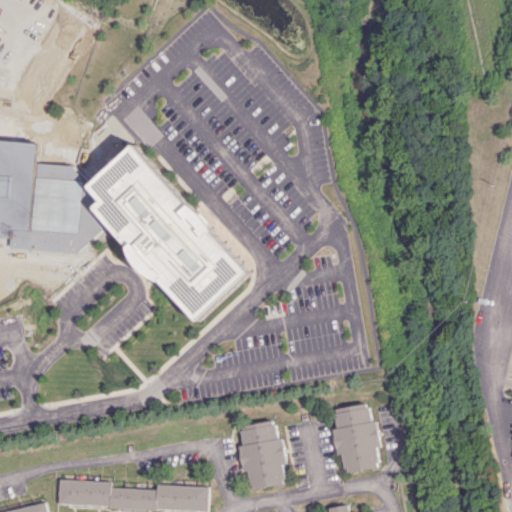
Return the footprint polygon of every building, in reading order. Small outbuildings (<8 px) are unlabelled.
[(0,0),(0,60),(33,0),(0,0)] [(253,272),(138,143),(90,185),(104,200),(96,207),(197,321),(253,272)] [(346,472),(381,466),(378,446),(382,446),(378,419),(372,420),(370,403),(335,408),(338,427),(334,428),(338,454),(343,454),(346,472)] [(238,425),(245,471),(249,471),(252,489),(286,484),(283,464),(287,463),(283,436),(277,437),(275,420),(238,425)] [(112,480),(59,479),(58,504),(209,510),(210,486),(157,484),(156,488),(111,487),(112,480)] [(0,511),(48,511),(46,502),(0,511)]
